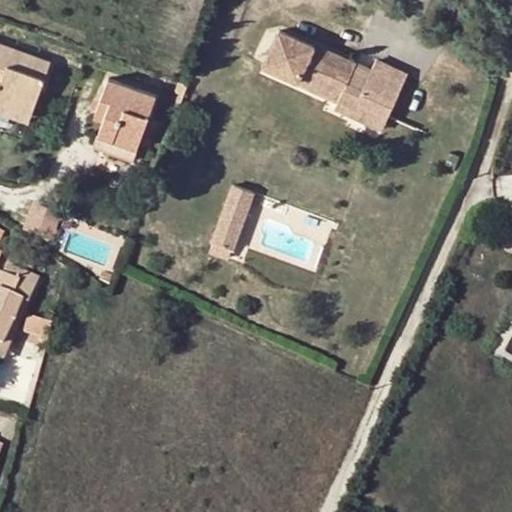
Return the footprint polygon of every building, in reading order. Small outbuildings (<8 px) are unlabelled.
[(279,26),(264,61),(299,76),(298,77),(338,97),(335,102),(352,111),(358,99),(388,114),(407,72),(377,58),(369,74),(355,67),(359,62),(318,41),(317,43),(279,26)] [(0,71),(4,73),(1,81),(0,83),(0,102),(31,113),(50,62),(0,44),(0,71)] [(105,114),(98,136),(136,149),(155,96),(107,78),(96,109),(105,114)] [(31,113),(0,102),(0,113),(28,123),(31,113)] [(136,149),(98,136),(94,145),(132,160),(136,149)] [(234,186),(228,203),(246,210),(252,193),(234,186)] [(228,203),(216,235),(234,243),(246,210),(228,203)] [(21,232),(53,244),(62,215),(32,204),(21,232)] [(216,235),(211,249),(229,257),(234,243),(216,235)] [(5,266),(1,276),(17,282),(21,273),(5,266)] [(102,272),(99,281),(109,285),(112,276),(102,272)] [(0,347),(8,350),(38,282),(21,273),(17,282),(1,276),(0,274),(0,347)] [(27,317),(22,333),(39,338),(37,341),(45,343),(50,323),(27,317)]
